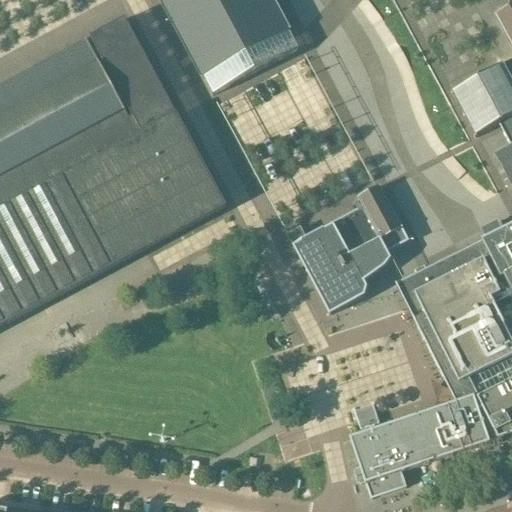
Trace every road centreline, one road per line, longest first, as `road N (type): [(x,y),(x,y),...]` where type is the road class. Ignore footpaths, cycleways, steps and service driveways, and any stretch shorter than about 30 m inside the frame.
road 1 (residential): [(345,511),(317,341),(135,0)]
road 2 (residential): [(197,497),(0,467)]
road 3 (residential): [(135,0),(0,74)]
